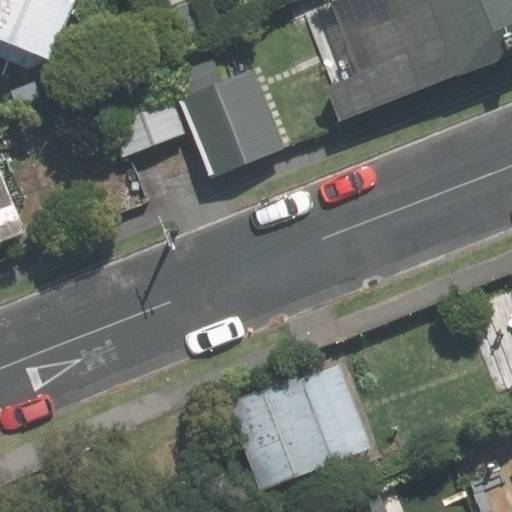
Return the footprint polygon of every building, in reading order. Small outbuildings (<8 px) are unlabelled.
[(0,0),(0,19),(14,26),(10,35),(64,59),(91,0),(0,0)] [(384,69),(338,89),(350,122),(511,56),(511,0),(395,0),(403,19),(369,33),(384,69)] [(165,57),(103,78),(130,157),(192,136),(165,57)] [(190,100),(219,174),(291,146),(261,71),(190,100)] [(0,209),(0,255),(16,249),(0,209)] [(349,364),(300,383),(334,469),(382,449),(349,364)] [(333,469),(299,383),(238,407),(272,493),(333,469)] [(458,455),(469,484),(511,467),(511,458),(504,437),(458,455)]
